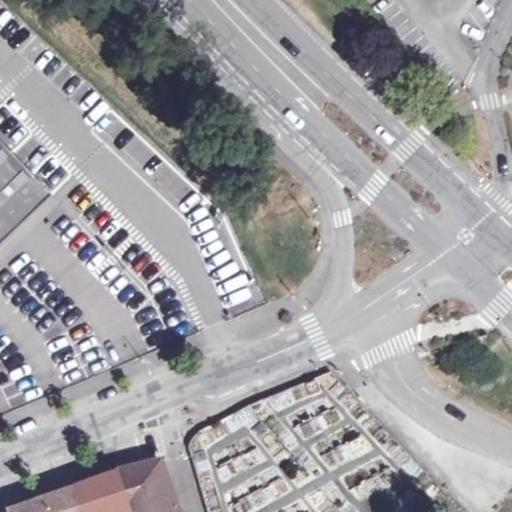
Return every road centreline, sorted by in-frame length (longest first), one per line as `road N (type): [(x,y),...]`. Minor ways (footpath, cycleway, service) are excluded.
road 1 (unknown): [(230,372),(173,233),(0,55)]
road 2 (residential): [(0,466),(330,330)]
road 3 (secondary): [(483,217),(260,0)]
road 4 (secondary): [(257,65),(341,223),(330,330)]
road 5 (secondary): [(257,65),(446,250)]
road 6 (residential): [(353,314),(420,405),(511,450)]
road 7 (residential): [(511,14),(490,72),(493,128),(511,182)]
